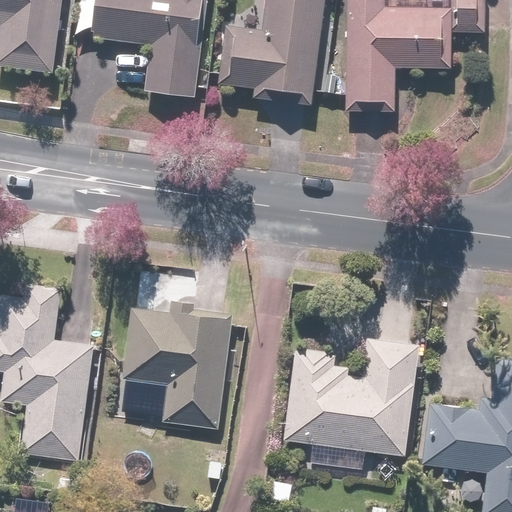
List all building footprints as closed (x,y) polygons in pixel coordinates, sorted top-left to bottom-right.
[(0,0),(0,68),(49,75),(58,0),(0,0)] [(191,99),(204,0),(93,0),(89,33),(92,34),(91,40),(147,47),(141,93),(191,99)] [(308,107),(321,0),(263,0),(259,33),(222,28),(215,86),(251,90),(250,100),(308,107)] [(483,33),(483,0),(344,0),(344,116),(392,116),(392,71),(449,71),(449,33),(483,33)] [(77,462),(91,347),(52,342),(58,290),(23,286),(21,299),(0,296),(0,373),(1,373),(0,385),(0,404),(24,407),(18,455),(77,462)] [(215,430),(229,316),(191,311),(191,306),(168,303),(167,314),(129,310),(120,381),(165,386),(160,424),(215,430)] [(292,352),(280,442),(310,446),(308,464),(359,471),(362,453),(402,458),(416,346),(363,339),(358,379),(344,377),(345,369),(330,368),(332,357),(325,356),(325,354),(299,350),(299,353),(292,352)] [(511,511),(511,362),(493,361),(488,400),(477,399),(475,411),(426,405),(419,466),(484,474),(479,511),(511,511)]
